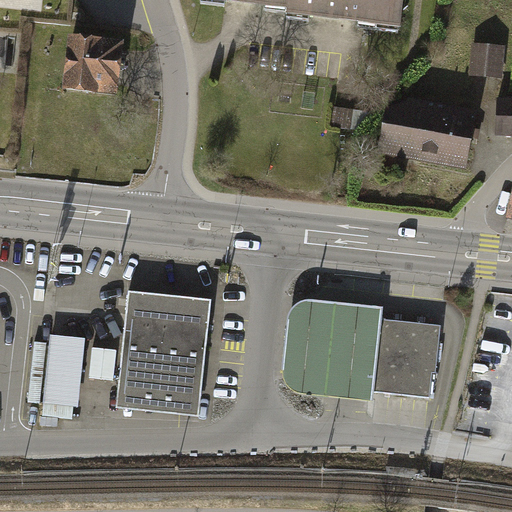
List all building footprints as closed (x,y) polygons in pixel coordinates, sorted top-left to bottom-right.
[(204,0),(204,4),(294,15),(296,0),(204,0)] [(416,0),(296,0),(294,15),(293,24),(412,39),(416,0)] [(124,40),(70,35),(65,86),(119,91),(124,40)] [(508,48),(472,45),(469,77),(505,80),(508,48)] [(406,103),(385,110),(376,154),(464,171),(475,113),(406,99),(406,103)] [(511,99),(498,99),(497,138),(511,138),(511,99)] [(373,115),(333,108),(329,130),(369,137),(373,115)] [(202,421),(213,306),(131,298),(119,413),(202,421)] [(373,407),(374,397),(382,324),(384,314),(309,306),(297,310),(291,322),(284,382),(288,394),(299,399),(373,407)] [(441,331),(382,324),(374,397),(433,403),(441,331)] [(86,339),(50,336),(42,416),(72,419),(73,408),(79,409),(86,339)] [(46,343),(35,342),(29,402),(41,403),(46,343)]
